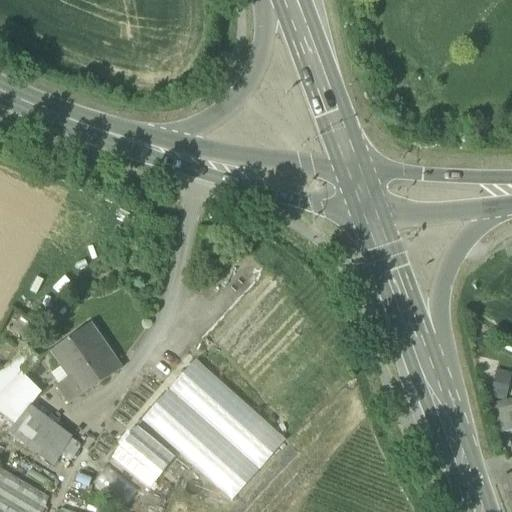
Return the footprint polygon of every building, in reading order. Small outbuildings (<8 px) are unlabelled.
[(50,354),(61,370),(67,379),(59,385),(56,387),(69,406),(121,370),(90,326),(50,354)] [(0,374),(0,397),(22,376),(38,360),(27,348),(0,374)] [(195,362),(169,392),(258,472),(284,442),(195,362)] [(52,376),(59,385),(67,379),(61,370),(52,376)] [(0,414),(14,426),(29,407),(40,394),(22,376),(0,397),(0,414)] [(169,392),(142,422),(231,502),(258,472),(169,392)] [(14,426),(46,450),(58,460),(59,460),(61,458),(71,441),(72,440),(29,407),(14,426)] [(511,408),(490,414),(495,437),(511,432),(511,408)] [(9,434),(41,458),(46,450),(14,426),(9,434)] [(136,429),(111,460),(149,491),(174,460),(136,429)] [(71,441),(61,458),(71,464),(82,447),(71,441)] [(53,468),(58,460),(46,450),(41,458),(53,468)] [(0,511),(43,511),(49,498),(0,468),(0,511)] [(106,468),(94,486),(132,511),(133,511),(146,494),(106,468)] [(511,511),(511,478),(500,483),(511,511)]
